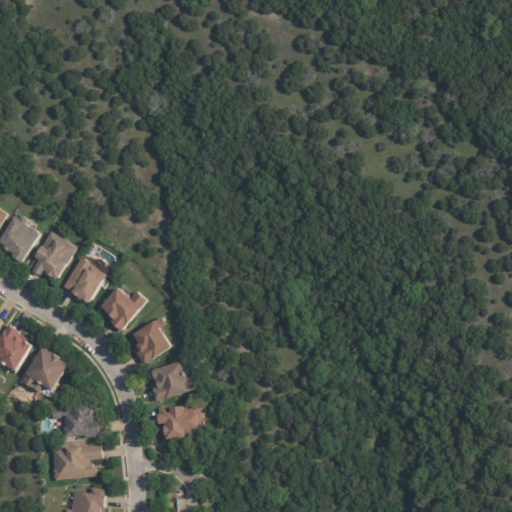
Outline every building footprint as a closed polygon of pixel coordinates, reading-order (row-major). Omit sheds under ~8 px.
[(0,208),(11,215),(0,233),(0,208)] [(24,262),(16,257),(15,258),(8,253),(10,251),(7,249),(8,247),(2,243),(18,218),(23,221),(26,217),(32,221),(29,225),(35,229),(36,229),(43,233),(43,234),(46,236),(28,265),(24,262)] [(41,275),(31,269),(39,256),(40,257),(55,232),(81,249),(72,264),(73,264),(63,281),(59,278),(58,279),(57,279),(55,282),(46,276),(45,278),(41,275)] [(109,275),(111,276),(109,280),(94,305),(87,301),(86,303),(79,299),(80,297),(66,288),(85,258),(94,263),(93,264),(109,275)] [(135,296),(139,292),(150,301),(144,308),(145,308),(124,331),(113,321),(115,318),(112,315),(110,317),(101,310),(120,288),(133,298),(135,296)] [(167,334),(176,348),(148,367),(140,354),(143,352),(139,347),(142,344),(137,336),(164,318),(169,326),(164,329),(167,334)] [(12,326),(24,334),(21,338),(28,343),(29,342),(36,347),(20,373),(16,370),(15,371),(4,363),(0,370),(0,343),(11,326),(12,326)] [(46,350),(55,356),(56,354),(61,358),(61,359),(73,366),(56,393),(54,392),(53,393),(46,388),(47,387),(40,383),(36,390),(24,382),(29,374),(30,374),(46,350)] [(186,363),(190,374),(191,374),(192,377),(191,378),(199,376),(203,390),(193,393),(193,394),(161,404),(157,390),(158,390),(155,379),(158,378),(156,372),(186,363)] [(104,423),(105,438),(91,439),(91,438),(59,440),(58,429),(71,429),(70,419),(55,420),(54,409),(96,406),(96,410),(100,410),(101,423),(104,422),(104,423)] [(205,411),(207,438),(191,439),(191,440),(165,441),(164,425),(163,425),(163,416),(169,416),(169,415),(174,415),(174,409),(191,408),(191,407),(205,406),(205,411)] [(106,447),(107,461),(95,462),(96,472),(98,472),(98,474),(100,474),(101,478),(58,482),(58,480),(57,480),(56,471),(57,471),(55,451),(71,449),(72,450),(86,449),(86,448),(106,446),(106,447)] [(93,495),(111,498),(109,510),(108,510),(107,511),(67,511),(68,510),(74,511),(76,493),(93,495)] [(176,511),(176,499),(204,499),(204,511),(176,511)]
